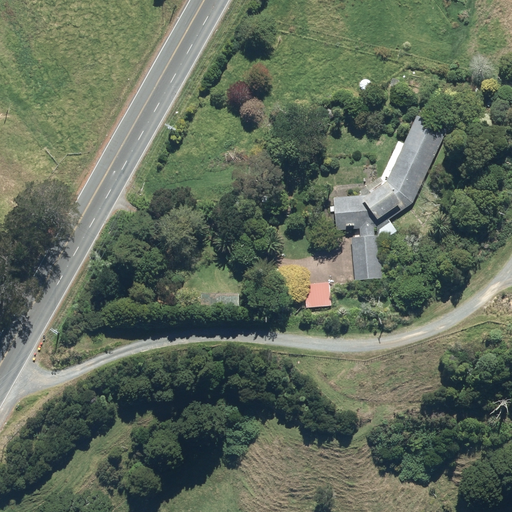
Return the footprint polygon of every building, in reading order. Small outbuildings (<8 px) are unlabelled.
[(394,81),(393,88),(400,90),(402,83),(394,81)] [(336,113),(331,111),(327,113),(327,118),(331,121),(336,119),(336,113)] [(398,232),(390,221),(413,205),(447,132),(419,118),(389,183),(386,185),(382,178),(362,192),(366,198),(336,200),(339,232),(361,230),(362,239),(353,240),(356,281),(383,279),(380,244),(398,232)] [(308,309),(332,307),(330,285),(306,287),(308,309)] [(240,296),(203,295),(203,312),(240,312),(240,296)]
